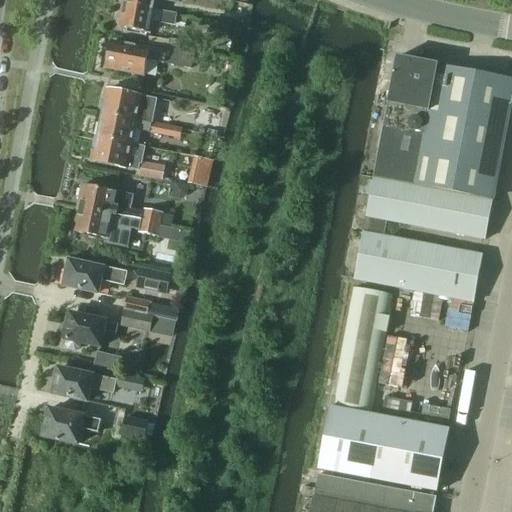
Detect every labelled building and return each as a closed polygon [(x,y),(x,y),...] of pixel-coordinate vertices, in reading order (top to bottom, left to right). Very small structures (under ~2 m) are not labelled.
[(155,0),(124,0),(123,6),(154,12),(155,0)] [(150,35),(154,12),(123,6),(119,29),(150,35)] [(160,25),(175,28),(177,16),(162,13),(160,25)] [(226,25),(222,26),(220,30),(221,34),(225,36),(229,35),(231,31),(230,27),(226,25)] [(167,49),(168,41),(149,39),(148,47),(167,49)] [(187,44),(169,41),(168,50),(186,52),(187,44)] [(164,64),(165,56),(149,52),(149,50),(115,44),(110,43),(105,68),(110,70),(144,77),(147,61),(164,64)] [(165,66),(191,71),(194,56),(168,51),(165,66)] [(493,201),(511,99),(511,81),(396,59),(374,178),(493,201)] [(229,62),(227,68),(234,70),(236,64),(229,62)] [(103,115),(137,122),(140,107),(145,108),(147,99),(107,91),(105,101),(103,103),(102,111),(103,113),(103,115)] [(98,139),(132,146),(135,130),(141,132),(142,123),(137,122),(103,115),(98,139)] [(168,137),(170,128),(150,124),(149,133),(168,137)] [(129,162),(132,146),(98,139),(97,141),(95,143),(94,150),(95,152),(93,163),(127,170),(127,169),(132,170),(134,163),(129,162)] [(139,163),(136,177),(162,182),(165,168),(139,163)] [(374,180),(363,234),(384,238),(387,223),(485,241),(492,202),(374,180)] [(81,210),(142,222),(144,214),(131,211),(134,197),(116,193),(85,187),(85,189),(82,191),(81,198),(82,201),(81,210)] [(140,231),(142,222),(81,210),(79,218),(76,220),(75,227),(77,230),(76,234),(107,240),(106,244),(128,249),(131,230),(140,231)] [(142,222),(162,226),(164,215),(144,211),(144,214),(142,222)] [(159,238),(162,226),(142,222),(140,231),(140,234),(159,238)] [(384,238),(363,234),(355,281),(473,304),(482,257),(384,238)] [(123,286),(126,274),(69,262),(63,288),(98,295),(101,281),(123,286)] [(169,288),(171,275),(139,269),(137,282),(147,284),(146,289),(157,292),(159,286),(169,288)] [(353,289),(334,395),(331,407),(372,415),(394,297),(353,289)] [(149,316),(151,304),(126,299),(124,311),(149,316)] [(150,332),(153,318),(124,313),(121,327),(150,332)] [(116,334),(118,326),(106,323),(107,320),(94,317),(94,321),(69,316),(64,341),(66,341),(65,346),(67,351),(75,352),(79,350),(80,344),(101,349),(104,332),(116,334)] [(112,395),(115,382),(57,370),(52,396),(87,403),(90,390),(112,395)] [(125,391),(128,378),(126,377),(119,376),(116,390),(125,391)] [(413,404),(387,399),(384,413),(411,418),(413,404)] [(451,412),(424,407),(422,420),(448,425),(451,412)] [(437,493),(449,432),(331,409),(319,471),(437,493)] [(98,433),(100,421),(49,410),(43,438),(78,446),(81,430),(98,433)] [(124,418),(120,436),(143,441),(147,424),(124,418)] [(316,477),(312,498),(388,511),(432,511),(435,499),(316,477)] [(388,511),(312,498),(309,511),(388,511)]
